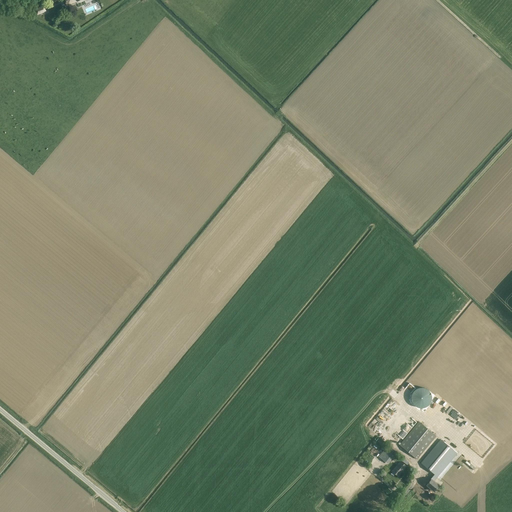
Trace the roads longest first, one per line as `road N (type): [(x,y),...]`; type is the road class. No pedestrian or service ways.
road 1 (unknown): [(389,511),(416,473),(382,432),(392,411),(406,409),(456,446)]
road 2 (tertiary): [(122,511),(0,409)]
